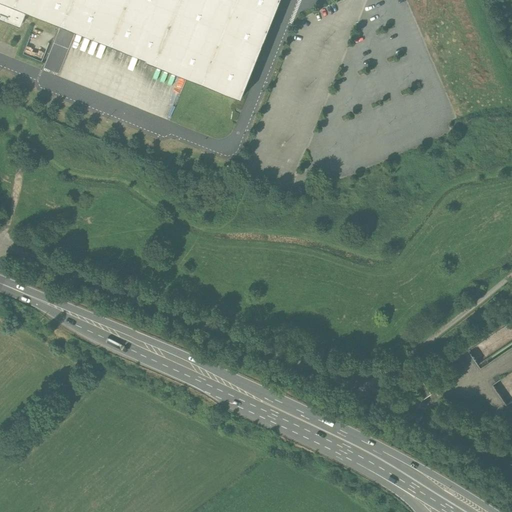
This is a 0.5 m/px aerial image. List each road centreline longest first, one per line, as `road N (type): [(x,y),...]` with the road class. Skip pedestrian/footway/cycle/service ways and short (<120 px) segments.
road 1 (primary): [(488,511),(378,446),(0,275)]
road 2 (primary): [(0,282),(362,457)]
road 3 (track): [(360,388),(0,243)]
road 4 (track): [(360,388),(397,369),(511,276)]
